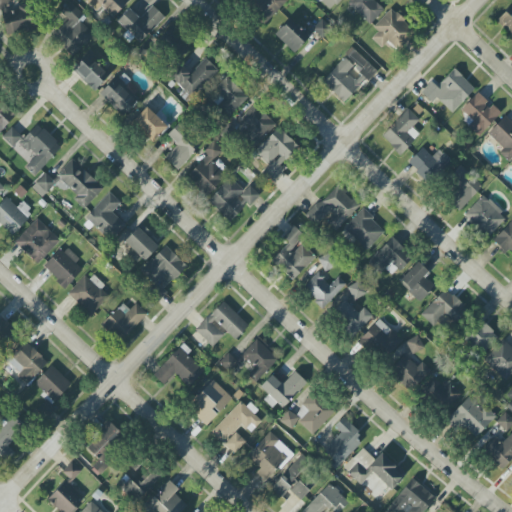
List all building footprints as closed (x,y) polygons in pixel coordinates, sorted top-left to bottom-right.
[(0,0),(0,16),(15,31),(14,32),(22,40),(35,27),(31,24),(36,19),(20,4),(13,12),(6,6),(11,0),(0,0)] [(129,1),(127,0),(84,0),(96,12),(101,6),(112,18),(129,1)] [(286,0),(247,0),(245,3),(266,23),(287,1),(286,0)] [(322,0),(321,1),(331,11),(341,0),(322,0)] [(350,0),(347,4),(370,25),(384,10),(374,0),(350,0)] [(68,20),(51,38),(73,58),(94,35),(80,22),(85,16),(69,2),(60,12),(68,20)] [(511,4),(496,21),(511,35),(511,4)] [(140,19),(129,9),(117,22),(127,31),(122,36),(129,42),(134,37),(141,43),(165,17),(152,6),(140,19)] [(393,50),(413,34),(394,9),(373,25),(393,50)] [(294,53),(309,37),(289,19),(274,35),(294,53)] [(312,28),(322,39),(332,30),(323,19),(312,28)] [(178,60),(189,46),(168,29),(156,42),(178,60)] [(368,80),(377,72),(351,47),(343,55),(368,80)] [(72,69),(93,92),(111,75),(90,52),(72,69)] [(353,65),(343,57),(321,84),(345,103),(360,84),(346,73),(353,65)] [(190,74),(181,64),(169,75),(190,98),(218,72),(206,59),(190,74)] [(420,93),(431,103),(436,98),(452,113),(474,89),(454,69),(438,87),(432,81),(420,93)] [(138,101),(114,78),(99,94),(123,116),(138,101)] [(229,117),(245,98),(224,80),(208,98),(229,117)] [(477,93),(461,110),(467,116),(463,121),(479,137),(501,113),(492,105),(491,106),(477,93)] [(0,103),(0,131),(14,117),(0,103)] [(275,125),(254,105),(232,130),(253,149),(275,125)] [(131,123),(152,143),(167,127),(147,107),(131,123)] [(381,137),(400,155),(419,135),(412,128),(419,120),(408,109),(381,137)] [(503,149),(499,153),(508,162),(511,157),(511,123),(504,116),(488,134),(503,149)] [(34,176),(62,147),(37,124),(24,138),(11,127),(2,138),(12,147),(18,141),(35,156),(25,167),(34,176)] [(167,135),(177,145),(165,158),(178,170),(201,145),(178,124),(167,135)] [(254,152),(269,165),(261,173),(271,183),(285,169),(281,166),(299,147),(278,127),(254,152)] [(212,162),(223,151),(212,141),(203,150),(208,155),(186,177),(206,197),(226,176),(212,162)] [(439,150),(431,157),(422,147),(407,162),(427,183),(450,161),(439,150)] [(459,211),(480,189),(460,170),(440,193),(459,211)] [(208,200),(229,222),(246,205),(248,207),(259,196),(249,186),(244,191),(231,178),(208,200)] [(335,231),(359,207),(338,185),(305,216),(315,226),(323,219),(335,231)] [(85,218),(109,241),(125,225),(111,213),(120,203),(109,193),(85,218)] [(488,237),(506,218),(483,196),(464,215),(488,237)] [(0,225),(11,237),(33,214),(21,203),(17,207),(6,197),(0,203),(0,225)] [(344,229),(367,251),(385,231),(362,209),(344,229)] [(14,243),(38,265),(60,241),(36,218),(14,243)] [(511,220),(492,240),(505,254),(509,250),(511,252),(511,220)] [(132,249),(127,254),(139,265),(160,243),(140,225),(124,242),(132,249)] [(315,257),(300,243),(302,241),(290,230),(282,237),(289,244),(272,261),(292,281),(315,257)] [(380,275),(386,269),(392,276),(411,258),(392,238),(367,262),(380,275)] [(43,268),(65,288),(82,270),(75,264),(79,259),(64,246),(43,268)] [(187,266),(165,246),(140,271),(155,286),(163,278),(170,285),(187,266)] [(420,302),(434,287),(425,277),(429,273),(417,262),(398,282),(420,302)] [(69,295),(91,316),(108,298),(100,290),(104,286),(90,272),(69,295)] [(338,277),(330,285),(317,273),(301,289),(322,309),(346,284),(338,277)] [(346,290),(356,300),(364,293),(354,283),(346,290)] [(420,315),(434,328),(444,317),(452,324),(467,309),(445,289),(420,315)] [(372,316),(363,308),(358,313),(344,300),(332,313),(347,327),(344,329),(352,337),(372,316)] [(235,340),(248,326),(222,301),(195,331),(212,347),(224,335),(211,324),(214,321),(235,340)] [(120,342),(147,314),(135,303),(129,310),(122,303),(101,325),(120,342)] [(0,346),(5,352),(20,335),(0,316),(0,346)] [(462,335),(478,355),(498,340),(481,319),(462,335)] [(360,342),(385,361),(402,338),(376,320),(360,342)] [(405,343),(413,354),(423,348),(416,336),(405,343)] [(241,355),(255,368),(248,376),(255,382),(278,358),(257,338),(241,355)] [(27,385),(48,362),(24,340),(6,360),(19,373),(16,376),(27,385)] [(505,381),(511,373),(511,348),(503,340),(484,361),(505,381)] [(191,351),(183,344),(154,374),(164,384),(174,373),(189,387),(203,372),(186,356),(191,351)] [(417,367),(404,355),(390,369),(411,390),(430,370),(422,362),(417,367)] [(34,383),(55,402),(71,385),(51,366),(34,383)] [(265,397),(280,411),(307,383),(294,372),(282,385),(271,375),(260,387),(268,395),(265,397)] [(449,383),(444,388),(433,377),(419,391),(443,413),(461,394),(449,383)] [(187,407),(207,426),(232,399),(212,380),(187,407)] [(333,409),(310,394),(295,416),(287,410),(279,421),(291,429),(296,423),(315,436),(333,409)] [(450,417),(475,439),(494,418),(469,395),(450,417)] [(261,421),(254,415),(256,412),(243,399),(211,432),(222,443),(241,424),(250,433),(261,421)] [(36,411),(46,419),(55,409),(45,400),(36,411)] [(323,451),(332,460),(328,464),(335,470),(364,439),(341,418),(334,427),(340,433),(323,451)] [(15,439),(1,423),(0,423),(0,458),(4,463),(15,453),(8,446),(15,439)] [(110,463),(122,431),(101,423),(89,455),(110,463)] [(256,473),(266,483),(293,454),(269,432),(247,456),(260,468),(256,473)] [(225,444),(234,454),(245,442),(236,433),(225,444)] [(481,450),(502,470),(511,459),(511,434),(511,433),(502,443),(495,436),(481,450)] [(382,452),(375,460),(362,448),(343,468),(360,485),(372,472),(391,491),(406,475),(382,452)] [(62,472),(72,481),(81,471),(71,462),(62,472)] [(272,487),(294,508),(310,491),(297,480),(303,473),(293,464),(272,487)] [(161,477),(152,468),(136,485),(126,475),(117,484),(136,503),(161,477)] [(423,511),(435,496),(410,479),(386,511),(423,511)] [(47,500),(59,511),(71,511),(84,498),(65,481),(47,500)] [(154,511),(181,511),(187,506),(174,494),(178,490),(169,481),(147,505),(154,511)] [(338,511),(348,503),(331,484),(300,511),(299,511),(321,511),(328,506),(333,511),(338,511)] [(102,511),(90,501),(80,511),(102,511)]
